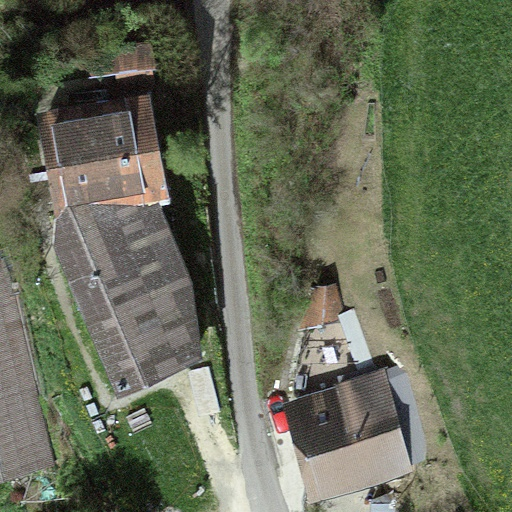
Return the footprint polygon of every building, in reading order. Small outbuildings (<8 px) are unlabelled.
[(48,109),(66,212),(154,200),(168,196),(147,78),(151,77),(147,64),(153,63),(149,42),(93,56),(98,72),(118,68),(123,95),(48,109)] [(185,275),(154,200),(66,212),(58,213),(67,238),(58,242),(119,388),(195,351),(185,275)] [(0,472),(52,461),(4,259),(0,259),(0,472)] [(340,315),(333,285),(317,288),(306,322),(338,315),(362,377),(377,372),(353,309),(340,315)] [(377,372),(362,377),(338,383),(342,398),(297,409),(319,489),(406,465),(383,371),(377,372)] [(370,511),(394,511),(395,502),(371,501),(370,511)]
